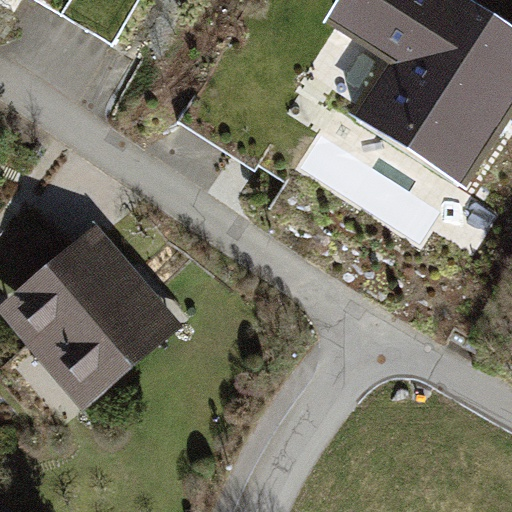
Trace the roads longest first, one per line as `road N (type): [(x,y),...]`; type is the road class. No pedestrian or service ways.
road 1 (residential): [(16,86),(372,331)]
road 2 (residential): [(372,331),(278,452),(255,511)]
road 3 (residential): [(372,331),(511,408)]
